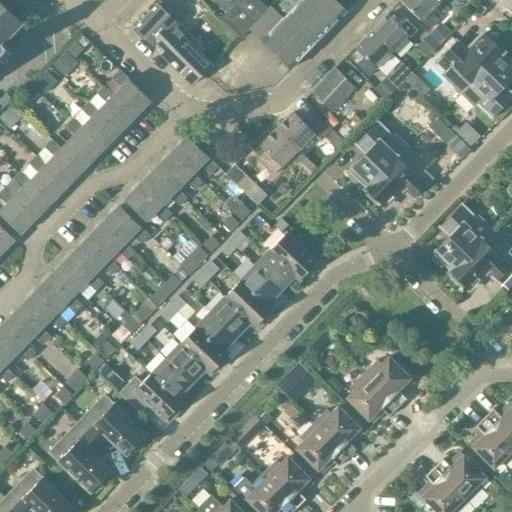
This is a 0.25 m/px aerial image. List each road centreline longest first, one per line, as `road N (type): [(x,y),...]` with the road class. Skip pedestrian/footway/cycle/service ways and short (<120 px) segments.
road 1 (residential): [(105,511),(329,273),(387,246),(511,125)]
road 2 (residential): [(0,303),(29,272),(38,236),(88,184),(121,174),(186,108)]
road 3 (residential): [(186,108),(241,112),(285,98),(376,0)]
road 4 (residential): [(364,485),(476,378),(511,378)]
